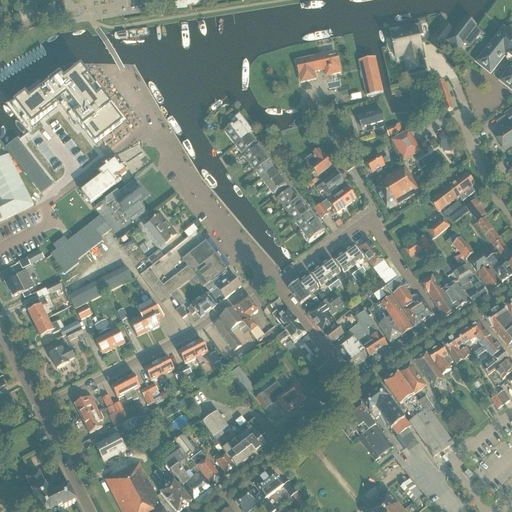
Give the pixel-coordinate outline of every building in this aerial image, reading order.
[(169,0),(164,4),(163,8),(166,10),(187,9),(187,6),(193,4),(194,6),(203,0),(169,0)] [(454,32),(446,41),(457,50),(476,26),(465,17),(454,32)] [(443,23),(428,42),(438,50),(453,31),(443,23)] [(416,32),(414,24),(402,27),(403,35),(391,38),(395,58),(402,56),(408,79),(425,75),(420,54),(420,52),(422,52),(421,49),(417,32),(416,32)] [(478,63),(490,72),(504,54),(511,60),(511,68),(502,81),(511,89),(511,31),(510,31),(508,33),(504,30),(478,63)] [(342,74),(337,51),(295,60),(298,77),(323,71),(324,77),(342,74)] [(375,56),(358,60),(366,96),(383,92),(375,56)] [(39,91),(15,111),(32,131),(56,112),(54,109),(60,104),(95,147),(121,125),(78,73),(46,87),(49,90),(43,95),(39,91)] [(453,110),(443,82),(436,84),(445,113),(453,110)] [(317,114),(313,100),(306,102),(310,116),(317,114)] [(380,110),(358,117),(362,130),(366,128),(367,132),(385,127),(380,110)] [(511,110),(505,115),(511,125),(495,136),(504,150),(511,145),(511,110)] [(235,146),(250,135),(250,134),(253,132),(240,114),(234,119),(241,129),(229,138),(235,146)] [(399,124),(385,129),(388,137),(402,131),(399,124)] [(408,132),(391,142),(403,162),(420,152),(408,132)] [(256,143),(250,135),(235,146),(241,154),(256,143)] [(6,149),(39,192),(50,183),(17,140),(6,149)] [(243,157),(249,164),(264,153),(258,145),(243,157)] [(323,157),(318,150),(311,156),(316,162),(303,172),(307,177),(313,172),(317,177),(331,166),(324,156),(323,157)] [(81,161),(90,160),(89,152),(81,153),(81,161)] [(393,152),(387,155),(390,161),(396,157),(393,152)] [(249,164),(255,172),(269,161),(269,160),(268,161),(263,156),(265,155),(264,153),(249,164)] [(0,221),(32,206),(6,156),(0,159),(0,221)] [(378,156),(365,164),(371,174),(384,166),(378,156)] [(108,164),(107,161),(101,166),(103,168),(97,173),(101,177),(81,193),(91,205),(114,186),(121,180),(120,178),(126,173),(125,172),(126,170),(124,166),(121,167),(115,158),(108,164)] [(255,172),(261,179),(274,169),(269,163),(271,162),(269,161),(255,172)] [(389,178),(373,187),(387,210),(388,209),(389,210),(420,192),(404,166),(388,176),(389,178)] [(261,179),(266,187),(279,177),(281,175),(278,171),(276,172),(274,169),(261,179)] [(325,196),(328,199),(333,196),(332,196),(335,194),(332,191),(343,183),(336,173),(316,188),(319,193),(326,188),(329,193),(325,196)] [(457,181),(468,197),(475,193),(471,188),(474,185),(466,174),(457,181)] [(180,188),(187,184),(182,175),(175,179),(180,188)] [(285,184),(279,177),(266,187),(272,194),(273,194),(274,195),(286,186),(285,184)] [(304,185),(307,189),(317,182),(314,178),(304,185)] [(130,192),(124,197),(127,200),(121,205),(125,210),(131,205),(133,207),(145,197),(138,187),(131,193),(130,192)] [(283,208),(298,197),(296,195),(295,196),(288,187),(275,198),(283,208)] [(333,198),(332,197),(326,201),(330,208),(332,207),(337,214),(356,200),(347,188),(333,198)] [(447,206),(456,199),(448,188),(438,195),(447,206)] [(105,199),(109,205),(120,196),(116,191),(105,199)] [(438,213),(447,206),(438,195),(429,202),(438,213)] [(289,215),(303,204),(302,205),(299,201),(300,200),(298,197),(283,208),(289,215)] [(108,208),(103,201),(91,210),(97,217),(108,208)] [(327,211),(330,208),(326,201),(322,204),(327,211)] [(449,208),(452,213),(461,206),(457,201),(449,208)] [(295,223),(308,212),(303,207),(305,205),(303,204),(289,215),(295,223)] [(328,213),(326,211),(322,204),(314,210),(321,219),(328,213)] [(486,215),(478,205),(469,213),(477,223),(486,215)] [(442,214),(445,218),(452,213),(449,208),(442,214)] [(300,230),(315,219),(315,218),(313,220),(308,212),(295,223),(300,230)] [(107,213),(100,218),(68,243),(64,238),(54,246),(58,251),(51,256),(66,274),(78,264),(76,262),(102,242),(100,239),(110,231),(109,230),(116,225),(107,213)] [(177,235),(160,215),(149,224),(165,244),(177,235)] [(300,230),(309,241),(324,230),(315,219),(300,230)] [(505,247),(484,219),(476,224),(497,253),(505,247)] [(188,224),(191,231),(201,226),(198,220),(188,224)] [(443,220),(428,232),(434,239),(449,227),(443,220)] [(425,237),(419,242),(430,258),(437,253),(430,242),(434,239),(428,232),(424,235),(425,237)] [(455,233),(446,242),(451,248),(453,246),(459,254),(466,260),(474,253),(460,238),(460,239),(455,233)] [(374,269),(383,262),(368,241),(364,244),(360,240),(355,244),(374,269)] [(423,250),(416,240),(402,249),(409,260),(423,250)] [(187,267),(163,286),(149,268),(140,276),(162,304),(171,297),(170,296),(195,276),(203,287),(226,270),(205,242),(182,260),(187,267)] [(363,260),(354,247),(344,254),(353,267),(363,260)] [(506,265),(508,267),(511,263),(511,256),(505,247),(497,253),(499,255),(506,265)] [(153,265),(163,257),(158,250),(148,259),(153,265)] [(45,258),(40,252),(28,261),(33,267),(45,258)] [(511,275),(499,255),(498,255),(488,262),(482,253),(479,255),(478,253),(469,259),(471,261),(468,263),(476,274),(489,265),(501,284),(511,277),(511,275)] [(353,267),(344,254),(334,261),(343,274),(353,267)] [(461,256),(454,258),(457,264),(463,261),(461,256)] [(320,267),(330,280),(340,273),(330,260),(320,267)] [(373,269),(377,274),(387,267),(383,262),(373,269)] [(459,286),(460,286),(472,305),(487,295),(480,284),(473,289),(470,284),(474,282),(469,275),(471,274),(465,265),(451,274),(459,286)] [(69,296),(76,310),(133,281),(125,267),(69,296)] [(330,280),(320,267),(311,275),(320,288),(330,280)] [(377,274),(380,278),(391,270),(390,271),(387,267),(377,274)] [(469,304),(459,287),(459,286),(451,274),(447,267),(441,269),(451,285),(443,290),(455,312),(469,304)] [(478,274),(490,292),(500,285),(488,267),(478,274)] [(365,272),(362,268),(352,276),(354,279),(365,272)] [(380,278),(382,281),(383,282),(394,274),(391,270),(380,278)] [(10,293),(13,298),(24,293),(20,286),(27,282),(22,273),(15,276),(16,279),(5,284),(9,293),(10,293)] [(212,282),(225,300),(240,288),(232,277),(229,279),(224,273),(212,282)] [(383,282),(386,287),(397,278),(394,274),(383,282)] [(443,318),(455,312),(439,284),(433,275),(420,283),(425,290),(424,291),(426,293),(427,294),(428,295),(428,294),(443,318)] [(318,289),(309,276),(299,283),(298,282),(288,290),(300,306),(308,300),(310,303),(305,306),(308,310),(318,302),(312,294),(318,289)] [(386,287),(389,291),(400,283),(397,278),(386,287)] [(341,285),(338,281),(328,288),(330,292),(341,285)] [(380,305),(401,336),(413,329),(391,297),(385,287),(386,287),(383,282),(382,281),(373,287),(377,293),(381,290),(387,300),(380,305)] [(63,289),(59,282),(45,289),(49,295),(63,289)] [(389,291),(392,295),(404,288),(400,283),(389,291)] [(404,288),(392,295),(405,312),(415,328),(433,316),(422,298),(414,303),(407,291),(404,288)] [(215,307),(218,305),(209,294),(207,296),(206,295),(191,306),(191,307),(187,310),(191,316),(196,313),(200,319),(215,307)] [(234,308),(243,320),(242,322),(250,333),(256,341),(263,336),(249,317),(258,310),(248,297),(234,308)] [(322,333),(334,324),(335,323),(330,317),(343,307),(335,297),(329,301),(328,300),(308,316),(322,333)] [(28,313),(34,325),(47,319),(42,308),(47,305),(44,298),(31,304),(34,310),(28,313)] [(281,303),(277,298),(269,305),(272,309),(281,303)] [(164,317),(151,300),(136,308),(142,318),(141,318),(148,332),(159,326),(157,321),(164,317)] [(401,336),(380,305),(368,312),(378,327),(389,344),(401,336)] [(92,315),(87,306),(76,312),(80,321),(92,315)] [(285,331),(297,322),(287,310),(287,311),(284,306),(275,313),(272,316),(275,321),(276,320),(285,331)] [(492,329),(507,347),(508,347),(511,351),(511,320),(503,306),(485,318),(492,329)] [(175,311),(176,312),(182,320),(187,316),(181,307),(175,311)] [(123,310),(117,313),(122,321),(127,318),(123,310)] [(214,326),(234,352),(241,346),(230,332),(242,323),(234,311),(229,315),(228,312),(220,318),(221,320),(214,326)] [(387,345),(386,344),(364,311),(354,318),(358,324),(345,334),(347,336),(352,332),(369,357),(387,345)] [(137,338),(148,332),(141,318),(130,324),(137,338)] [(63,337),(66,336),(81,328),(78,322),(60,330),(56,323),(50,326),(47,319),(34,325),(41,338),(51,333),(53,335),(60,331),(63,337)] [(112,333),(105,321),(100,323),(100,324),(113,350),(125,344),(118,330),(112,333)] [(285,331),(276,338),(280,343),(289,337),(294,343),(306,334),(297,322),(285,331)] [(468,328),(457,335),(464,346),(465,347),(468,346),(471,345),(470,343),(474,339),(479,345),(480,345),(490,337),(477,322),(468,328)] [(102,355),(113,350),(100,324),(94,326),(101,339),(95,342),(102,355)] [(331,344),(343,335),(336,326),(334,324),(322,333),(331,344)] [(81,328),(66,336),(69,342),(78,337),(80,342),(86,339),(81,328)] [(344,362),(351,371),(367,359),(349,335),(346,337),(345,335),(343,335),(332,345),(344,362)] [(457,335),(442,344),(456,365),(463,361),(457,351),(464,346),(457,335)] [(502,350),(490,337),(480,345),(482,348),(473,354),(476,359),(485,351),(491,358),(492,359),(502,350)] [(189,346),(196,359),(207,353),(201,340),(189,346)] [(66,344),(65,344),(60,347),(61,350),(50,356),(57,370),(69,364),(68,363),(74,360),(69,350),(66,344)] [(428,353),(426,354),(442,376),(451,370),(450,369),(452,367),(450,365),(453,363),(441,345),(428,353)] [(189,346),(178,352),(185,365),(191,361),(195,368),(199,366),(196,359),(189,346)] [(466,350),(460,354),(464,360),(470,356),(466,350)] [(491,358),(481,366),(487,376),(494,370),(495,371),(509,359),(502,350),(492,359),(491,358)] [(220,362),(216,353),(210,356),(214,365),(220,362)] [(453,392),(445,381),(442,376),(426,354),(414,362),(434,389),(442,383),(450,395),(453,392)] [(317,368),(324,362),(318,355),(311,360),(317,368)] [(156,363),(162,376),(174,370),(167,357),(156,363)] [(502,380),(511,372),(511,362),(509,359),(495,371),(502,380)] [(156,363),(144,369),(151,382),(158,378),(160,383),(165,381),(162,376),(156,363)] [(411,365),(398,374),(414,395),(426,386),(411,365)] [(318,373),(327,385),(336,378),(327,366),(318,373)] [(192,374),(188,367),(181,371),(184,378),(192,374)] [(254,389),(238,369),(229,376),(248,400),(252,397),(249,393),(254,389)] [(463,377),(458,369),(453,373),(458,381),(463,377)] [(184,378),(181,371),(173,375),(177,381),(184,378)] [(129,393),(131,399),(133,402),(138,399),(134,391),(140,387),(133,374),(122,380),(129,393)] [(453,445),(452,443),(431,412),(427,415),(426,414),(417,402),(398,375),(384,385),(400,407),(404,412),(406,411),(412,420),(408,422),(433,458),(453,445)] [(131,399),(129,393),(122,380),(110,386),(117,399),(124,396),(126,401),(131,399)] [(158,391),(154,384),(147,388),(151,394),(158,391)] [(264,410),(277,401),(287,413),(296,406),(297,408),(298,407),(299,408),(301,408),(304,406),(305,404),(304,403),(305,402),(294,388),(284,395),(279,387),(274,391),(272,388),(256,400),(264,410)] [(147,388),(140,391),(148,406),(155,403),(151,394),(147,388)] [(380,388),(361,403),(374,421),(380,416),(390,430),(392,429),(397,436),(411,427),(380,388)] [(498,395),(504,405),(510,401),(504,391),(498,395)] [(101,399),(106,409),(113,406),(108,396),(101,399)] [(504,406),(497,396),(490,400),(497,410),(504,406)] [(433,409),(425,397),(417,402),(427,415),(431,412),(430,411),(433,409)] [(74,405),(82,420),(98,411),(93,402),(89,403),(87,399),(74,405)] [(0,420),(18,412),(12,400),(0,405),(0,420)] [(187,407),(183,400),(163,413),(167,419),(187,407)] [(119,403),(113,406),(120,419),(126,416),(119,403)] [(375,461),(392,448),(359,405),(341,418),(353,433),(355,431),(360,438),(358,440),(375,461)] [(98,411),(82,420),(89,434),(102,428),(99,423),(103,421),(98,411)] [(228,427),(216,412),(202,423),(213,438),(222,431),(228,427)] [(116,413),(108,417),(112,425),(120,421),(116,413)] [(231,431),(237,439),(251,458),(265,447),(259,439),(265,434),(254,419),(247,424),(246,423),(239,428),(238,426),(231,431)] [(95,446),(103,462),(125,451),(118,436),(124,433),(120,426),(100,436),(103,442),(95,446)] [(231,443),(222,431),(213,438),(236,469),(251,458),(237,439),(231,443)] [(190,459),(212,487),(222,480),(200,452),(192,441),(189,443),(195,450),(187,456),(190,459)] [(161,459),(193,502),(211,488),(178,445),(161,459)] [(213,459),(226,476),(236,469),(225,455),(219,459),(216,456),(213,459)] [(165,511),(164,509),(163,509),(139,463),(105,480),(121,511),(165,511)] [(473,465),(468,470),(475,477),(480,473),(473,465)] [(154,473),(161,481),(184,509),(191,503),(174,482),(174,483),(162,469),(154,473)] [(472,475),(468,470),(464,474),(469,479),(472,475)] [(266,499),(283,486),(272,471),(265,477),(264,476),(260,480),(253,486),(260,494),(256,497),(261,504),(263,502),(265,505),(263,507),(266,511),(274,511),(276,511),(266,499)] [(46,486),(39,473),(26,480),(41,511),(56,511),(76,502),(69,486),(57,492),(52,483),(46,486)] [(414,486),(409,480),(401,486),(406,492),(414,486)] [(161,481),(158,483),(164,490),(160,494),(174,511),(180,511),(184,509),(161,481)] [(297,493),(290,484),(284,488),(291,498),(297,493)] [(248,511),(258,505),(247,490),(232,501),(240,511),(248,511)] [(403,511),(388,492),(363,511),(406,511),(405,509),(403,511)]
